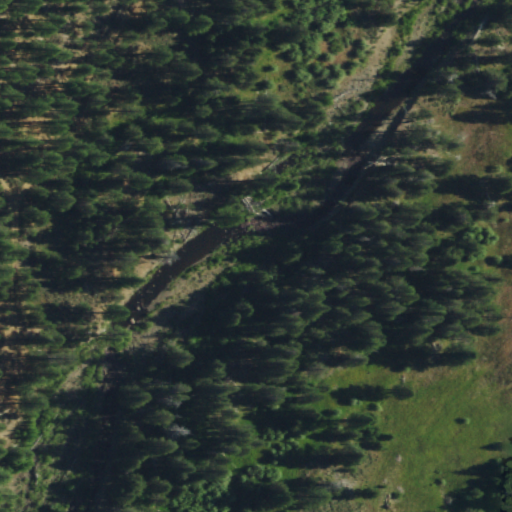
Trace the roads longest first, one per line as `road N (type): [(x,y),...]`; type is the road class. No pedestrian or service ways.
road 1 (track): [(11,202),(140,0)]
road 2 (track): [(11,202),(0,364)]
